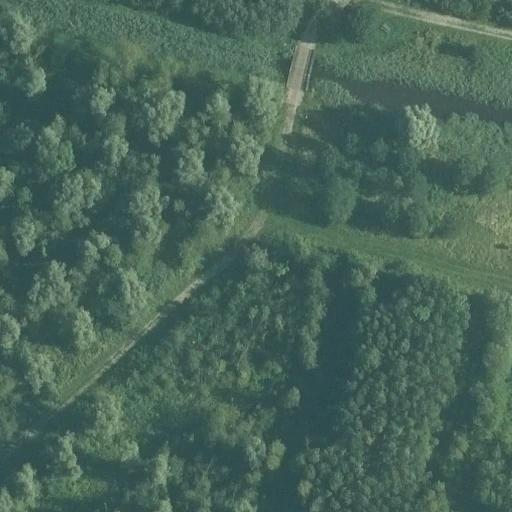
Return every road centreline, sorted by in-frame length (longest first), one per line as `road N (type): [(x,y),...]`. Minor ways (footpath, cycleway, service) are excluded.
road 1 (track): [(0,461),(249,238),(268,201),(293,97)]
road 2 (track): [(306,44),(320,8),(342,1),(511,36)]
